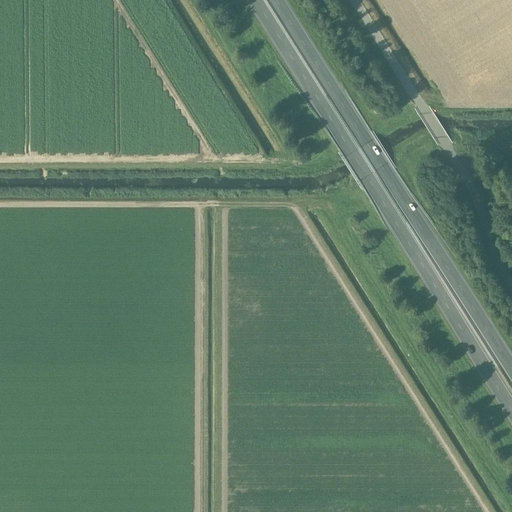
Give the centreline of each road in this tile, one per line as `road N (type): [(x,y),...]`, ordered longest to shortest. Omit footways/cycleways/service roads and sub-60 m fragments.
road 1 (trunk): [(256,0),(511,410)]
road 2 (trunk): [(511,370),(274,0)]
road 3 (unclassified): [(511,287),(468,182),(353,0)]
